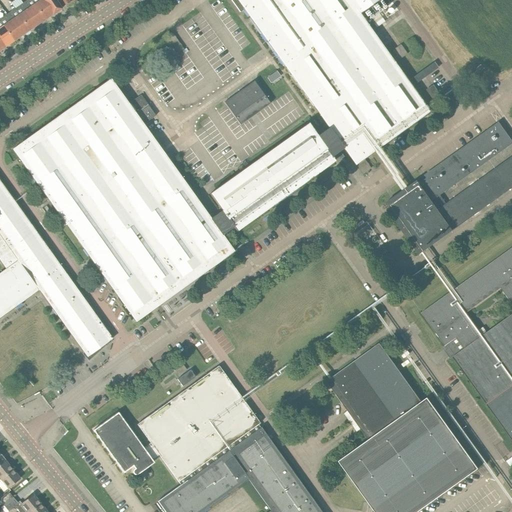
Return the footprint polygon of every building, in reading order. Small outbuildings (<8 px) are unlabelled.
[(45,19),(31,0),(27,0),(23,3),(37,25),(45,19)] [(53,14),(43,0),(31,0),(45,19),(53,14)] [(67,4),(63,0),(43,0),(53,14),(53,15),(62,9),(61,8),(67,4)] [(237,0),(291,75),(365,22),(390,4),(387,0),(237,0)] [(37,25),(23,3),(15,9),(30,30),(37,25)] [(30,30),(15,9),(7,14),(22,35),(30,30)] [(22,35),(7,14),(0,18),(0,19),(14,41),(22,35)] [(14,41),(0,19),(0,36),(6,46),(14,41)] [(340,143),(344,148),(355,165),(430,112),(412,87),(408,81),(365,22),(291,75),(329,128),(340,143)] [(184,49),(171,32),(162,38),(175,55),(184,49)] [(407,54),(401,45),(392,51),(399,60),(407,54)] [(408,81),(412,87),(438,67),(434,62),(408,81)] [(234,252),(222,235),(210,219),(141,121),(144,119),(147,122),(156,116),(148,105),(141,95),(128,104),(123,96),(133,89),(126,80),(116,87),(115,85),(125,78),(123,74),(112,81),(111,79),(12,150),(136,322),(234,252)] [(240,125),(270,104),(264,95),(254,81),(224,103),(234,117),(240,125)] [(434,102),(441,97),(433,86),(426,90),(434,102)] [(428,179),(440,195),(511,143),(511,141),(499,123),(498,123),(492,115),(479,123),(485,132),(425,175),(428,179)] [(340,143),(329,128),(317,136),(309,123),(210,194),(222,210),(210,219),(222,235),(234,227),(237,231),(335,161),(332,157),(344,148),(340,143)] [(511,157),(469,188),(483,208),(511,187),(511,157)] [(363,173),(371,167),(365,159),(357,165),(363,173)] [(440,195),(428,179),(419,185),(417,181),(406,189),(384,205),(419,254),(423,252),(461,224),(446,205),(440,195)] [(483,208),(469,188),(446,205),(461,224),(483,208)] [(8,193),(0,197),(0,260),(6,269),(0,273),(0,317),(39,290),(64,272),(8,193)] [(388,251),(364,219),(353,226),(376,259),(388,251)] [(511,439),(511,248),(421,313),(511,439)] [(64,272),(39,290),(87,357),(112,339),(64,272)] [(422,402),(380,344),(331,379),(327,381),(358,425),(369,440),(339,461),(375,511),(417,511),(478,469),(428,398),(422,402)] [(320,511),(258,424),(260,423),(218,365),(137,424),(150,443),(143,447),(118,412),(93,429),(123,472),(133,465),(135,468),(134,469),(133,470),(133,472),(134,473),(135,474),(137,473),(142,470),(140,467),(159,454),(181,485),(159,501),(158,500),(158,501),(165,511),(203,511),(249,479),(271,510),(269,511),(320,511)] [(182,387),(195,377),(190,370),(177,379),(182,387)] [(5,461),(0,464),(0,478),(1,479),(12,470),(5,461)] [(12,470),(1,479),(8,488),(20,479),(12,470)] [(0,498),(0,500),(4,505),(13,497),(9,492),(0,498)] [(13,497),(4,505),(1,508),(1,509),(0,509),(0,511),(7,511),(12,508),(15,509),(16,508),(18,511),(29,511),(40,504),(33,494),(21,504),(19,501),(17,502),(13,497)]
